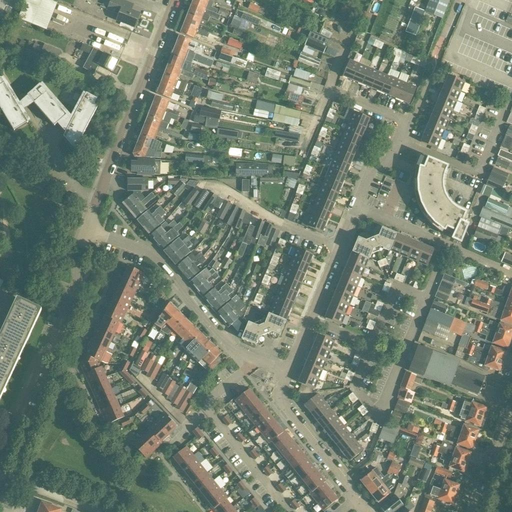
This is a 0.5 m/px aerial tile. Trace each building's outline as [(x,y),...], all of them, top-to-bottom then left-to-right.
[(46,30),(57,2),(51,0),(25,0),(18,19),(46,30)] [(119,16),(117,21),(134,28),(140,14),(130,10),(133,4),(122,0),(111,0),(107,11),(119,16)] [(214,3),(208,0),(207,0),(193,0),(191,5),(216,14),(218,10),(212,8),(214,3)] [(393,37),(408,3),(400,0),(398,0),(385,33),(393,37)] [(429,0),(425,12),(442,19),(448,0),(429,0)] [(258,13),(260,8),(250,3),(248,9),(258,13)] [(188,13),(188,14),(208,22),(210,18),(219,21),(221,16),(217,15),(216,14),(191,5),(189,9),(188,10),(187,12),(188,13)] [(219,8),(217,15),(221,16),(226,18),(228,12),(219,8)] [(415,35),(425,12),(415,8),(405,32),(415,35)] [(184,24),(209,34),(213,35),(214,30),(208,28),(206,28),(208,22),(188,14),(184,24)] [(137,35),(138,29),(119,24),(117,30),(137,35)] [(184,24),(180,34),(193,39),(196,33),(203,36),(208,38),(209,34),(184,24)] [(234,28),(232,34),(240,37),(242,31),(234,28)] [(329,39),(321,35),(310,31),(307,39),(326,47),(329,39)] [(177,41),(175,46),(190,52),(201,56),(204,49),(202,49),(203,46),(179,36),(179,37),(177,38),(176,40),(177,41)] [(240,50),(242,43),(229,39),(227,45),(240,50)] [(326,47),(308,39),(305,46),(323,54),(326,47)] [(29,42),(25,51),(30,53),(31,51),(41,55),(40,57),(41,57),(54,63),(56,63),(61,51),(44,44),(42,47),(34,44),(29,42)] [(190,52),(175,46),(171,56),(185,61),(190,63),(192,57),(199,60),(198,62),(209,67),(212,60),(201,56),(190,52)] [(312,56),(314,51),(304,46),(302,52),(312,56)] [(229,56),(231,50),(222,48),(221,53),(229,56)] [(99,65),(111,71),(117,61),(102,53),(93,49),(82,68),(94,74),(99,65)] [(221,53),(218,59),(234,65),(236,58),(229,56),(221,53)] [(301,53),(298,61),(317,68),(320,60),(301,53)] [(196,69),(195,71),(183,66),(185,61),(171,56),(168,65),(193,75),(206,81),(209,74),(196,69)] [(252,64),(236,58),(234,65),(250,70),(252,64)] [(352,81),(359,64),(349,60),(342,77),(352,81)] [(421,60),(418,66),(425,69),(427,63),(421,60)] [(368,68),(359,64),(352,81),(361,84),(368,68)] [(164,75),(177,80),(179,74),(192,79),(193,75),(168,65),(164,75)] [(371,89),(378,72),(368,68),(361,84),(371,89)] [(265,77),(289,84),(302,88),(308,90),(310,83),(268,69),(265,77)] [(246,81),(256,84),(259,75),(249,72),(246,81)] [(388,76),(378,72),(371,89),(381,93),(388,76)] [(188,84),(177,80),(164,75),(160,84),(184,93),(188,84)] [(444,85),(460,92),(464,82),(448,75),(444,85)] [(390,96),(396,80),(388,76),(381,93),(390,96)] [(406,84),(396,80),(390,96),(399,100),(406,84)] [(0,108),(14,131),(28,123),(4,83),(0,85),(0,108)] [(184,93),(160,84),(156,94),(170,99),(172,93),(183,98),(184,93)] [(300,96),(302,88),(289,84),(286,92),(300,96)] [(406,84),(399,100),(409,104),(416,88),(406,84)] [(54,126),(54,125),(54,126),(67,116),(66,115),(47,93),(46,92),(40,85),(28,95),(34,103),(35,103),(54,126)] [(453,110),(460,92),(444,85),(436,104),(453,110)] [(203,98),(214,100),(217,101),(219,94),(205,91),(203,98)] [(288,100),(301,104),(304,97),(290,93),(288,100)] [(169,102),(155,97),(151,107),(171,115),(178,117),(180,113),(173,110),(166,108),(169,102)] [(74,150),(97,107),(83,99),(63,137),(74,150)] [(217,101),(214,100),(212,107),(232,111),(233,105),(217,101)] [(273,114),(299,120),(301,112),(259,102),(257,110),(273,114)] [(453,110),(436,104),(432,113),(449,120),(453,110)] [(476,114),(482,117),(485,109),(479,106),(476,114)] [(171,115),(151,107),(148,116),(161,121),(163,116),(176,121),(178,117),(171,115)] [(201,107),(199,116),(206,117),(206,118),(219,120),(221,111),(201,107)] [(353,112),(349,121),(365,128),(369,119),(353,112)] [(445,130),(449,120),(432,113),(428,123),(445,130)] [(271,122),(297,128),(299,120),(273,114),(271,122)] [(194,115),(193,122),(205,124),(206,118),(206,117),(199,116),(194,115)] [(164,134),(168,135),(170,136),(172,132),(166,129),(168,124),(161,121),(148,116),(144,126),(164,134)] [(349,121),(345,131),(361,138),(365,128),(349,121)] [(441,139),(445,130),(428,123),(424,132),(441,139)] [(201,126),(191,124),(190,132),(200,134),(201,126)] [(164,134),(144,126),(140,135),(154,140),(156,135),(167,139),(168,135),(164,134)] [(275,131),(274,138),(298,142),(300,136),(275,131)] [(341,140),(357,147),(361,138),(345,131),(341,140)] [(441,139),(424,132),(420,142),(437,149),(441,139)] [(188,133),(187,140),(196,141),(197,135),(188,133)] [(154,140),(140,135),(140,136),(138,137),(138,139),(138,140),(136,145),(157,153),(161,153),(162,150),(159,149),(161,143),(154,140)] [(175,141),(183,144),(185,138),(177,135),(175,141)] [(511,139),(505,136),(500,146),(511,151),(511,149),(511,139)] [(341,140),(337,149),(354,156),(357,147),(341,140)] [(157,153),(136,145),(133,154),(134,157),(160,158),(161,153),(157,153)] [(229,156),(230,148),(211,146),(210,154),(229,156)] [(337,149),(333,159),(349,166),(354,156),(337,149)] [(511,155),(499,150),(497,156),(511,162),(511,155)] [(185,163),(203,164),(203,157),(185,155),(185,163)] [(272,163),(280,164),(282,156),(273,155),(272,163)] [(452,238),(452,239),(460,243),(472,217),(468,215),(464,224),(462,223),(466,214),(465,213),(456,209),(451,205),(447,200),(444,194),(442,188),(442,182),(443,175),(446,168),(447,167),(440,164),(423,157),(424,158),(419,169),(416,168),(419,169),(417,176),(414,175),(413,180),(414,192),(417,205),(423,216),(431,226),(441,233),(452,238)] [(333,159),(329,169),(346,175),(349,166),(333,159)] [(511,165),(508,164),(497,159),(494,165),(511,172),(511,165)] [(130,164),(130,170),(131,170),(131,171),(137,172),(137,174),(156,175),(160,175),(160,161),(157,161),(137,160),(137,163),(131,162),(131,164),(130,164)] [(266,177),(266,165),(236,164),(236,177),(266,177)] [(489,177),(504,183),(508,174),(493,167),(489,177)] [(329,169),(325,178),(342,185),(346,175),(329,169)] [(504,183),(489,177),(486,185),(500,192),(504,183)] [(325,178),(321,187),(338,194),(342,185),(325,178)] [(133,191),(133,194),(122,204),(129,212),(145,198),(141,194),(141,191),(147,191),(147,179),(127,179),(127,191),(133,191)] [(191,180),(182,179),(180,181),(181,182),(171,192),(176,197),(186,185),(190,181),(191,181),(191,180)] [(296,182),(288,179),(285,187),(294,190),(296,182)] [(480,184),(476,193),(488,198),(492,189),(480,184)] [(321,187),(317,196),(334,203),(338,194),(321,187)] [(189,208),(200,193),(194,189),(183,203),(189,208)] [(198,209),(209,193),(203,189),(192,205),(198,209)] [(501,200),(504,194),(493,189),(490,195),(501,200)] [(152,192),(145,198),(129,212),(135,219),(147,209),(144,206),(156,196),(152,192)] [(210,192),(209,193),(198,209),(205,214),(217,196),(210,192)] [(510,196),(504,194),(501,200),(508,202),(510,196)] [(317,196),(313,206),(330,213),(334,203),(317,196)] [(224,201),(224,200),(217,197),(212,206),(220,210),(224,201)] [(506,216),(510,207),(488,198),(484,207),(506,216)] [(216,217),(223,221),(231,204),(224,201),(220,210),(216,217)] [(229,226),(233,218),(238,208),(233,205),(221,229),(223,230),(226,224),(229,226)] [(313,206),(309,215),(326,222),(330,213),(313,206)] [(152,215),(148,210),(136,221),(142,228),(163,210),(160,207),(155,211),(155,212),(152,215)] [(242,223),(245,213),(246,212),(238,209),(231,227),(239,230),(242,223)] [(511,220),(482,209),(479,217),(502,226),(511,230),(511,220)] [(148,235),(160,224),(156,220),(159,217),(160,218),(166,214),(163,210),(142,228),(148,235)] [(242,223),(249,225),(252,215),(245,213),(242,223)] [(326,222),(309,215),(309,216),(305,214),(301,223),(306,225),(305,226),(322,233),(326,222)] [(498,235),(500,229),(501,226),(502,226),(479,217),(481,218),(477,227),(498,235)] [(221,229),(221,228),(224,223),(218,220),(215,226),(221,229)] [(264,222),(258,220),(250,243),(256,245),(260,235),(264,222)] [(165,223),(161,226),(149,236),(155,243),(171,230),(176,225),(173,222),(168,226),(165,223)] [(201,222),(196,232),(203,236),(208,226),(201,222)] [(171,230),(155,243),(161,250),(179,235),(177,232),(183,227),(179,223),(176,225),(171,230)] [(272,228),(272,229),(273,226),(265,223),(260,235),(268,239),(272,228)] [(256,228),(249,225),(242,243),(236,255),(242,258),(247,245),(249,245),(256,228)] [(388,250),(395,233),(379,227),(376,227),(374,229),(373,232),(373,234),(373,235),(369,237),(368,235),(367,234),(364,233),(361,233),(359,235),(352,251),(369,258),(372,250),(380,247),(388,250)] [(279,231),(272,229),(272,228),(268,239),(266,244),(273,247),(279,231)] [(488,243),(489,241),(496,243),(498,236),(477,228),(473,237),(488,243)] [(388,250),(397,254),(404,237),(395,233),(388,250)] [(179,238),(163,252),(169,259),(189,241),(191,239),(189,236),(182,242),(179,238)] [(404,237),(397,254),(406,258),(413,241),(404,237)] [(476,239),(474,244),(488,249),(490,244),(476,239)] [(192,244),(189,241),(169,259),(175,266),(190,253),(187,249),(192,244)] [(406,258),(416,261),(423,245),(413,241),(406,258)] [(423,245),(416,261),(427,266),(434,249),(423,245)] [(313,255),(296,248),(292,258),(308,265),(313,255)] [(369,259),(369,258),(352,251),(348,261),(364,268),(368,258),(369,259)] [(176,267),(182,274),(202,256),(200,253),(195,257),(192,254),(176,267)] [(511,265),(511,255),(505,253),(501,262),(511,266),(511,265)] [(202,256),(182,274),(188,281),(200,271),(197,268),(206,260),(202,256)] [(225,257),(224,260),(220,266),(227,271),(232,262),(225,257)] [(288,267),(305,274),(308,265),(292,258),(288,267)] [(364,268),(348,261),(344,271),(360,278),(364,268)] [(255,277),(260,279),(265,267),(259,265),(255,277)] [(139,284),(143,274),(127,266),(122,276),(139,284)] [(284,277),(301,284),(305,274),(288,267),(284,277)] [(205,269),(189,283),(195,290),(215,273),(211,268),(207,272),(205,269)] [(357,287),(360,278),(344,271),(340,280),(357,287)] [(218,276),(215,273),(195,290),(201,297),(212,287),(209,282),(212,280),(213,281),(218,276)] [(139,284),(122,276),(117,286),(134,294),(139,284)] [(280,287),(297,294),(301,284),(284,277),(280,287)] [(456,279),(454,283),(465,288),(467,284),(456,279)] [(473,286),(486,291),(489,284),(476,279),(473,286)] [(353,296),(357,287),(340,280),(336,289),(353,296)] [(202,298),(208,305),(229,287),(226,284),(220,289),(221,290),(218,293),(214,288),(202,298)] [(134,294),(117,286),(113,296),(130,304),(134,294)] [(507,299),(511,300),(511,289),(505,286),(503,287),(502,291),(489,287),(488,292),(507,299)] [(229,287),(208,305),(214,312),(226,302),(223,298),(226,295),(227,296),(233,292),(229,287)] [(277,295),(293,302),(297,294),(280,287),(277,295)] [(164,295),(158,288),(154,291),(160,298),(164,295)] [(353,296),(336,289),(332,299),(349,306),(353,296)] [(272,305),(289,312),(293,302),(277,295),(272,305)] [(130,304),(113,296),(108,305),(125,313),(130,304)] [(511,300),(507,299),(505,305),(485,298),(483,303),(511,313),(511,300)] [(345,315),(349,306),(332,299),(328,308),(345,315)] [(0,396),(40,310),(19,300),(18,300),(19,300),(0,341),(0,396)] [(232,300),(216,314),(222,321),(242,303),(239,300),(235,304),(232,300)] [(500,320),(511,324),(511,313),(483,303),(472,300),(469,308),(486,314),(487,311),(501,316),(500,320)] [(440,311),(443,305),(433,301),(431,308),(440,311)] [(159,317),(154,324),(162,329),(163,326),(177,311),(169,303),(159,317)] [(245,307),(242,303),(222,321),(228,328),(239,318),(236,313),(239,310),(240,311),(245,307)] [(377,318),(380,312),(381,308),(375,305),(375,306),(371,304),(367,313),(377,318)] [(125,313),(108,305),(104,315),(103,314),(102,315),(120,323),(120,322),(121,323),(125,313)] [(289,312),(272,305),(268,315),(285,321),(289,312)] [(345,315),(328,308),(324,318),(341,325),(345,315)] [(449,329),(454,318),(430,309),(426,320),(438,325),(449,329)] [(172,330),(184,318),(177,311),(163,326),(162,329),(160,331),(167,335),(172,330)] [(120,323),(102,315),(98,325),(115,333),(120,323)] [(285,321),(268,315),(266,320),(265,319),(254,324),(248,322),(241,339),(258,346),(261,346),(263,344),(264,341),(264,340),(264,338),(268,336),(269,338),(270,339),(273,340),(276,340),(278,338),(285,321)] [(178,343),(193,327),(184,318),(172,330),(180,337),(176,342),(178,343)] [(434,336),(438,325),(426,320),(422,331),(434,336)] [(511,328),(489,321),(486,330),(510,339),(511,335),(511,334),(511,328)] [(93,334),(111,342),(115,333),(98,325),(93,334)] [(473,331),(484,335),(493,338),(492,343),(507,348),(508,348),(510,344),(508,343),(510,339),(486,330),(481,328),(475,326),(473,331)] [(193,327),(178,343),(185,350),(186,348),(200,333),(193,327)] [(193,354),(207,340),(200,333),(186,348),(185,350),(193,358),(193,354)] [(111,342),(93,334),(89,344),(106,352),(111,342)] [(466,349),(470,338),(461,334),(457,345),(466,349)] [(330,351),(334,341),(317,335),(314,344),(330,351)] [(150,358),(156,361),(165,343),(160,340),(150,358)] [(200,361),(214,347),(207,340),(193,354),(193,358),(199,364),(200,361)] [(106,352),(89,344),(85,353),(83,353),(83,354),(97,360),(97,359),(102,361),(106,352)] [(330,351),(314,344),(310,353),(326,360),(330,351)] [(505,353),(505,352),(491,347),(489,351),(469,344),(467,349),(502,362),(504,357),(505,358),(506,353),(505,353)] [(214,361),(221,353),(220,353),(214,347),(200,361),(199,364),(208,373),(217,364),(214,361)] [(449,387),(450,385),(478,395),(480,388),(483,390),(485,384),(482,383),(484,377),(457,367),(458,362),(418,347),(409,371),(449,387)] [(484,366),(499,371),(499,370),(500,370),(502,366),(500,366),(502,362),(467,349),(465,354),(471,356),(471,358),(476,359),(476,361),(485,364),(484,366)] [(136,379),(141,369),(141,368),(148,354),(142,351),(135,365),(132,363),(129,371),(136,379)] [(326,360),(310,353),(306,362),(322,369),(326,360)] [(97,360),(83,354),(79,363),(84,375),(102,367),(101,366),(98,367),(96,362),(97,360)] [(147,358),(141,368),(141,369),(148,373),(154,362),(147,358)] [(119,372),(125,371),(129,363),(125,361),(119,372)] [(153,380),(155,376),(161,366),(154,362),(148,373),(146,376),(153,380)] [(322,369),(306,362),(302,372),(318,379),(322,369)] [(102,367),(84,375),(89,385),(106,377),(102,367)] [(318,379),(302,372),(297,383),(301,384),(296,395),(312,393),(311,392),(313,389),(314,389),(318,379)] [(414,382),(416,376),(405,372),(399,387),(410,391),(414,382)] [(163,391),(170,380),(171,377),(164,374),(156,387),(163,391)] [(129,375),(125,379),(131,385),(135,382),(129,375)] [(106,377),(89,385),(93,395),(110,387),(106,377)] [(177,383),(170,380),(163,391),(162,394),(169,397),(177,383)] [(178,407),(187,391),(188,389),(180,385),(170,403),(177,406),(178,407)] [(110,387),(93,395),(98,404),(115,397),(110,387)] [(234,401),(241,409),(256,398),(249,389),(234,401)] [(410,403),(414,393),(402,389),(398,399),(410,403)] [(178,407),(177,406),(176,408),(184,413),(194,395),(187,391),(178,407)] [(312,393),(296,395),(304,405),(310,414),(324,402),(317,393),(313,395),(312,393)] [(352,404),(357,400),(352,393),(347,397),(352,404)] [(115,397),(98,404),(102,415),(120,407),(115,397)] [(248,418),(263,406),(256,398),(241,409),(248,418)] [(406,414),(410,404),(398,399),(394,409),(406,414)] [(486,408),(465,401),(463,402),(462,405),(449,400),(447,405),(482,418),(484,413),(485,413),(486,409),(485,409),(486,408)] [(324,402),(310,414),(317,422),(331,410),(324,402)] [(464,422),(479,427),(479,426),(480,426),(482,422),(481,422),(482,418),(447,405),(445,410),(456,414),(459,420),(464,422)] [(248,418),(255,426),(270,415),(263,406),(248,418)] [(102,415),(107,425),(124,417),(120,407),(102,415)] [(331,410),(317,422),(324,430),(337,419),(331,410)] [(399,422),(401,415),(392,412),(389,418),(399,422)] [(176,427),(164,414),(156,421),(169,435),(176,427)] [(255,426),(262,435),(276,423),(270,415),(255,426)] [(337,419),(324,430),(329,437),(343,426),(337,419)] [(149,430),(161,442),(169,435),(156,421),(148,429),(149,430)] [(399,427),(385,422),(381,431),(395,436),(399,427)] [(270,442),(284,431),(284,430),(283,431),(276,423),(262,435),(269,443),(270,442)] [(477,432),(478,431),(463,425),(461,430),(451,427),(452,426),(441,423),(439,428),(446,430),(450,431),(474,440),(476,436),(477,436),(478,432),(477,432)] [(417,434),(419,429),(408,425),(406,430),(417,434)] [(343,426),(329,437),(336,445),(350,434),(343,426)] [(192,432),(196,437),(201,433),(197,428),(192,432)] [(417,434),(399,428),(397,433),(414,440),(417,434)] [(141,437),(154,451),(162,443),(161,442),(149,430),(141,437)] [(270,442),(276,450),(291,439),(284,431),(270,442)] [(456,444),(471,450),(471,449),(472,449),(474,445),(473,444),(474,440),(450,431),(448,436),(458,440),(456,444)] [(350,434),(336,445),(342,453),(356,441),(350,434)] [(141,437),(133,445),(145,459),(154,451),(141,437)] [(276,450),(283,459),(297,447),(291,439),(276,450)] [(349,462),(363,450),(356,441),(342,453),(349,462)] [(469,454),(470,453),(455,448),(453,452),(433,445),(432,450),(438,452),(442,454),(466,463),(468,458),(469,459),(470,455),(469,454)] [(193,455),(186,447),(171,458),(178,467),(193,455)] [(283,459),(290,468),(304,455),(297,447),(283,459)] [(393,461),(395,455),(389,452),(387,458),(393,461)] [(353,458),(356,462),(362,457),(359,453),(353,458)] [(444,465),(463,472),(463,471),(464,472),(466,468),(465,467),(466,463),(442,454),(440,459),(443,461),(442,463),(443,464),(444,465)] [(200,464),(193,455),(178,467),(185,476),(200,464)] [(290,468),(297,476),(311,464),(304,455),(290,468)] [(424,462),(410,457),(407,463),(421,469),(424,462)] [(208,463),(212,467),(218,463),(214,458),(208,463)] [(396,477),(401,467),(391,463),(387,473),(396,477)] [(206,472),(200,464),(185,476),(192,484),(206,472)] [(297,476),(303,484),(318,473),(311,464),(297,476)] [(436,467),(434,472),(450,478),(452,473),(436,467)] [(360,481),(365,488),(365,489),(367,491),(368,491),(371,495),(393,477),(388,474),(383,478),(376,468),(360,481)] [(419,479),(425,482),(430,471),(423,468),(419,479)] [(206,472),(192,484),(198,492),(213,481),(206,472)] [(303,484),(310,493),(324,481),(318,473),(303,484)] [(401,475),(392,499),(380,508),(383,511),(394,511),(403,505),(399,500),(405,495),(403,492),(409,478),(401,475)] [(213,481),(198,492),(205,500),(220,489),(217,486),(222,482),(218,477),(213,481)] [(377,502),(377,503),(390,493),(389,491),(392,489),(391,487),(392,486),(397,479),(393,477),(371,495),(374,498),(374,500),(376,502),(377,502)] [(432,479),(429,486),(455,495),(456,491),(457,491),(459,487),(458,486),(458,485),(443,480),(442,484),(441,483),(440,482),(438,482),(437,482),(435,481),(434,480),(432,479)] [(309,494),(316,502),(330,490),(324,483),(325,482),(324,481),(310,493),(309,494)] [(426,495),(436,499),(452,504),(452,503),(453,504),(454,500),(453,499),(455,495),(429,486),(426,495)] [(226,497),(220,489),(205,500),(212,509),(225,498),(226,497)] [(330,490),(316,502),(323,511),(337,499),(330,490)] [(225,498),(212,509),(210,510),(212,511),(225,511),(232,507),(225,498)] [(434,502),(424,499),(421,505),(432,508),(434,502)] [(404,508),(399,511),(409,511),(414,508),(408,500),(404,508)] [(59,511),(60,510),(42,503),(38,511),(59,511)]
